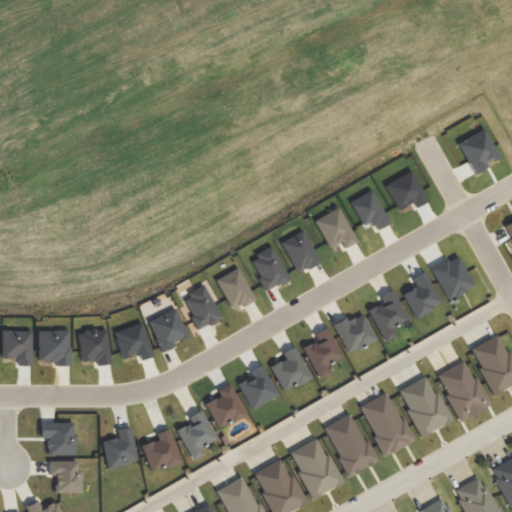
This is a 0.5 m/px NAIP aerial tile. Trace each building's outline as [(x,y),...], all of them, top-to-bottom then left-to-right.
[(511,361),(498,333),(468,349),(492,395),(511,384),(511,361)] [(458,421),(488,406),(464,359),(434,374),(458,421)] [(449,422),(426,375),(396,390),(420,437),(449,422)] [(382,456),(411,443),(387,392),(359,405),(382,456)] [(347,476),(375,462),(350,413),(321,427),(347,476)] [(287,452),(310,499),(340,484),(318,437),(287,452)] [(511,511),(511,456),(489,469),(511,511)] [(289,511),(304,504),(280,458),(251,473),(270,511),(289,511)] [(214,490),(224,511),(260,511),(242,476),(214,490)] [(452,490),(463,511),(498,511),(479,476),(452,490)] [(415,511),(450,511),(443,497),(415,511)] [(190,511),(213,511),(209,502),(190,511)]
